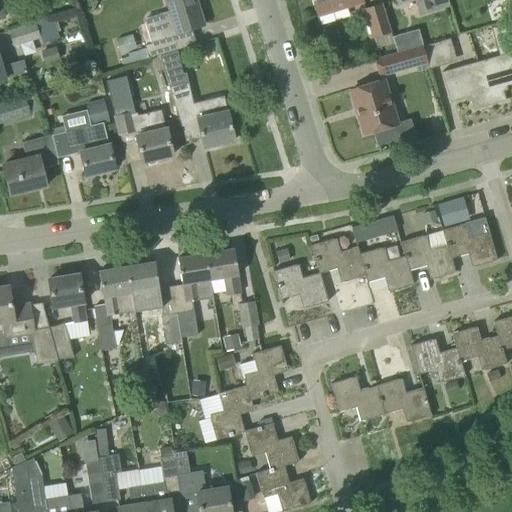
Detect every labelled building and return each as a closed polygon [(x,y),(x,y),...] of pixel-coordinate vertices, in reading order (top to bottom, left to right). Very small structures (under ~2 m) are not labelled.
[(130,63),(140,61),(170,51),(166,38),(165,36),(177,33),(192,28),(204,24),(196,0),(166,0),(170,10),(143,18),(150,43),(144,45),(145,48),(137,51),(127,54),(128,57),(130,63)] [(311,0),(317,17),(364,2),(363,0),(311,0)] [(396,0),(397,3),(406,0),(414,0),(419,14),(448,5),(446,0),(396,0)] [(376,49),(393,44),(382,3),(365,8),(376,49)] [(52,20),(51,18),(8,31),(13,46),(39,38),(40,43),(59,37),(57,31),(59,31),(56,19),(52,20)] [(128,36),(116,39),(120,53),(132,50),(128,36)] [(423,45),(430,67),(447,62),(441,40),(423,45)] [(386,55),(386,56),(376,59),(381,76),(416,66),(417,71),(430,67),(423,45),(396,53),(386,55)] [(56,46),(41,50),(45,64),(60,59),(56,46)] [(511,51),(477,62),(489,105),(506,100),(502,87),(511,83),(511,51)] [(24,60),(18,62),(2,67),(0,61),(0,80),(28,72),(24,60)] [(473,109),(489,105),(477,62),(441,72),(450,102),(469,96),(473,109)] [(166,77),(178,118),(196,114),(185,72),(166,77)] [(383,80),(350,90),(364,134),(374,131),(378,144),(399,137),(395,124),(397,124),(383,80)] [(113,111),(124,108),(120,88),(109,91),(106,91),(111,111),(113,111)] [(35,93),(24,97),(0,104),(0,122),(40,110),(35,93)] [(212,114),(197,118),(204,147),(234,140),(227,111),(223,96),(208,99),(212,114)] [(103,100),(85,105),(90,125),(103,122),(108,121),(103,100)] [(172,155),(165,129),(161,110),(132,116),(131,111),(114,116),(118,134),(134,130),(142,162),(172,155)] [(103,122),(90,125),(65,131),(51,135),(56,155),(57,158),(80,152),(86,176),(115,169),(109,144),(107,144),(106,140),(108,140),(103,122)] [(64,126),(50,129),(51,135),(65,131),(64,126)] [(56,155),(51,135),(22,141),(26,158),(3,164),(11,194),(46,186),(42,168),(59,164),(57,158),(56,155)] [(440,218),(455,223),(461,208),(445,202),(440,218)] [(422,213),(425,224),(438,220),(434,210),(422,213)] [(464,223),(442,230),(446,244),(447,243),(451,259),(471,253),(475,267),(497,260),(488,231),(484,217),(464,223)] [(376,221),(352,228),(356,243),(380,236),(376,221)] [(455,272),(451,259),(447,243),(446,244),(426,249),(422,235),(400,242),(404,256),(405,255),(409,270),(429,265),(433,279),(455,272)] [(319,272),(320,273),(340,268),(344,282),(365,276),(358,254),(359,254),(357,246),(337,253),(333,238),(311,245),(318,272),(319,272)] [(413,284),(409,270),(405,255),(404,256),(385,261),(381,247),(359,254),(358,254),(365,276),(367,283),(387,277),(391,291),(413,284)] [(205,253),(210,279),(223,277),(227,295),(240,293),(237,275),(238,275),(234,248),(205,253)] [(279,264),(290,260),(286,248),(275,252),(279,264)] [(182,284),(183,284),(186,302),(199,300),(196,282),(210,279),(205,253),(177,257),(182,284)] [(159,288),(155,261),(126,266),(131,293),(145,291),(148,309),(161,306),(158,288),(159,288)] [(328,301),(320,273),(319,272),(318,272),(299,278),(295,264),(273,271),(281,299),(302,293),(306,307),(328,301)] [(131,293),(126,266),(98,271),(103,297),(104,297),(106,304),(93,306),(101,350),(116,348),(115,345),(118,345),(123,330),(113,331),(110,315),(112,315),(118,314),(121,313),(118,295),(131,293)] [(84,302),(82,294),(79,274),(48,279),(53,307),(70,305),(73,321),(85,319),(82,302),(84,302)] [(57,359),(55,350),(48,328),(33,330),(29,304),(12,307),(8,286),(0,287),(0,338),(32,333),(37,363),(57,359)] [(254,301),(238,304),(241,328),(255,325),(258,325),(254,301)] [(180,338),(181,338),(199,335),(194,310),(175,313),(180,338)] [(180,338),(175,313),(161,315),(166,344),(182,341),(181,338),(180,338)] [(501,350),(502,350),(511,347),(511,315),(493,321),(497,335),(501,350)] [(70,346),(64,323),(48,328),(55,350),(57,359),(73,356),(70,346)] [(258,339),(255,325),(245,327),(247,341),(258,339)] [(451,333),(455,347),(459,362),(461,362),(480,356),(484,370),(506,364),(502,350),(501,350),(497,335),(477,341),(473,327),(451,333)] [(226,351),(241,347),(238,333),(222,337),(226,351)] [(422,387),(430,416),(431,416),(419,374),(438,368),(442,382),(464,376),(461,362),(459,362),(455,347),(436,353),(432,339),(410,345),(422,387)] [(242,375),(246,385),(251,400),(279,392),(273,371),(286,367),(280,345),(251,353),(256,370),(242,375)] [(146,351),(144,358),(142,359),(143,369),(155,367),(155,363),(158,356),(154,350),(146,351)] [(219,371),(235,366),(232,354),(216,358),(219,371)] [(385,414),(377,385),(356,391),(352,377),(330,383),(338,412),(359,406),(363,420),(385,414)] [(398,379),(377,385),(385,414),(405,408),(409,422),(430,416),(422,387),(402,393),(398,379)] [(143,396),(154,397),(155,386),(144,385),(143,396)] [(253,407),(251,400),(246,385),(217,393),(218,394),(223,410),(209,414),(210,418),(216,440),(244,432),(244,430),(239,411),(253,407)] [(218,394),(198,400),(204,419),(210,418),(209,414),(223,410),(218,394)] [(59,409),(44,418),(59,442),(74,432),(59,409)] [(272,422),(244,430),(244,432),(251,456),(265,452),(270,469),(285,465),(298,461),(292,439),(278,443),(272,422)] [(10,458),(15,466),(25,461),(21,453),(10,458)] [(115,471),(121,470),(118,454),(113,455),(98,458),(98,459),(99,458),(100,462),(107,501),(120,499),(118,489),(115,471)] [(141,485),(140,486),(143,511),(171,511),(169,499),(180,497),(176,474),(173,454),(159,456),(161,466),(163,482),(141,485)] [(32,457),(25,461),(24,462),(31,511),(40,511),(43,511),(68,511),(66,496),(45,500),(42,483),(41,475),(32,457)] [(31,511),(24,462),(25,461),(15,466),(11,468),(18,511),(31,511)] [(239,475),(252,471),(249,461),(245,462),(245,461),(236,463),(239,475)] [(85,464),(87,476),(92,503),(107,501),(100,462),(85,464)] [(290,485),(285,465),(270,469),(255,473),(262,495),(275,491),(281,511),(310,503),(304,481),(290,485)] [(176,474),(180,497),(182,511),(231,511),(227,487),(205,490),(202,470),(190,472),(176,474)] [(249,481),(238,484),(243,501),(255,498),(249,481)] [(118,511),(143,511),(140,486),(127,488),(130,505),(118,507),(118,511)] [(66,496),(68,511),(96,511),(87,511),(83,511),(80,494),(66,496)]
